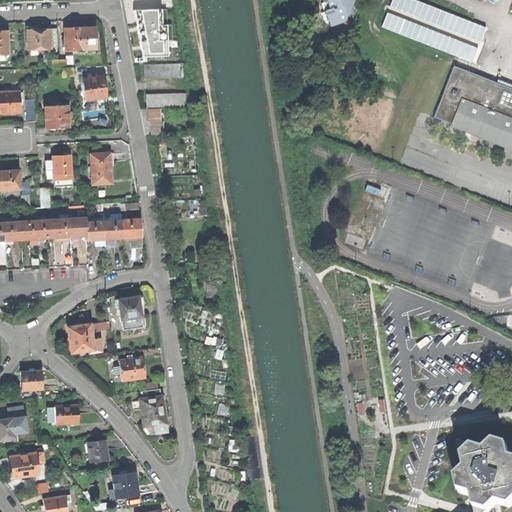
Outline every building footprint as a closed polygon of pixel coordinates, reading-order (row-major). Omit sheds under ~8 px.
[(324,10),(330,25),(343,21),(351,0),(325,0),(323,1),(326,9),(324,10)] [(136,10),(141,57),(172,54),(169,25),(161,26),(159,7),(136,10)] [(74,28),(65,28),(65,50),(85,49),(85,28),(74,28)] [(94,28),(85,28),(85,49),(95,49),(94,28)] [(32,29),(27,29),(27,50),(50,49),(50,29),(39,29),(32,29)] [(143,64),(144,79),(183,77),(182,63),(143,64)] [(511,92),(449,70),(431,122),(449,128),(448,131),(511,153),(511,92)] [(78,90),(79,101),(94,99),(106,97),(104,87),(103,76),(96,77),(95,74),(87,76),(87,79),(82,79),(83,89),(78,90)] [(19,92),(0,92),(0,113),(7,113),(19,113),(19,92)] [(185,92),(146,94),(147,108),(186,106),(185,92)] [(96,108),(94,99),(79,101),(81,110),(96,108)] [(51,129),(69,128),(68,106),(58,106),(58,102),(53,102),(53,106),(45,107),(45,113),(46,128),(46,129),(51,129)] [(26,122),(36,122),(35,114),(35,108),(25,108),(26,122)] [(160,108),(148,109),(148,121),(150,121),(161,121),(160,108)] [(36,128),(46,128),(45,113),(35,114),(36,122),(36,128)] [(163,121),(161,121),(150,121),(151,134),(163,134),(163,121)] [(110,153),(91,154),(92,184),(111,183),(110,171),(110,165),(110,157),(110,153)] [(60,156),(52,156),(52,161),(53,174),(71,173),(70,155),(60,156)] [(8,171),(0,171),(0,176),(1,190),(19,189),(18,171),(8,171)] [(72,185),(71,173),(53,174),(53,177),(54,186),(72,185)] [(47,187),(39,188),(40,207),(48,207),(47,187)] [(29,195),(20,195),(21,208),(29,208),(29,195)] [(80,236),(86,235),(85,222),(85,218),(69,219),(70,236),(71,236),(78,236),(80,236)] [(69,219),(52,220),(54,237),(67,236),(70,236),(69,219)] [(130,237),(141,237),(140,219),(121,220),(122,238),(130,237)] [(47,238),(54,237),(52,220),(36,221),(37,238),(45,238),(47,238)] [(103,221),(104,239),(114,238),(122,238),(121,220),(103,221)] [(36,221),(20,222),(21,239),(28,239),(29,239),(37,238),(36,221)] [(86,235),(86,240),(95,240),(104,239),(103,221),(85,222),(86,235)] [(13,240),(21,239),(20,222),(4,223),(5,240),(12,240),(13,240)] [(141,246),(141,237),(130,237),(130,247),(136,246),(141,246)] [(114,238),(104,239),(105,245),(105,246),(109,246),(115,246),(114,238)] [(121,319),(140,316),(138,299),(137,296),(127,298),(115,299),(117,309),(119,309),(121,319)] [(140,316),(121,319),(122,330),(146,326),(142,299),(138,299),(140,316)] [(109,329),(108,321),(89,324),(90,332),(109,329)] [(67,328),(71,353),(89,350),(93,349),(92,339),(90,332),(89,324),(77,326),(67,328)] [(98,338),(92,339),(93,349),(89,350),(89,353),(100,351),(98,338)] [(121,381),(144,377),(143,368),(142,357),(132,359),(127,359),(119,361),(119,367),(120,373),(121,381)] [(20,371),(22,390),(42,389),(41,380),(41,370),(20,371)] [(145,389),(158,388),(157,381),(144,383),(145,389)] [(140,391),(142,399),(161,396),(159,389),(140,391)] [(165,423),(161,396),(142,399),(139,399),(141,413),(143,426),(154,424),(165,423)] [(55,424),(78,423),(78,414),(77,405),(54,406),(54,407),(55,422),(55,424)] [(7,409),(8,419),(11,418),(13,431),(26,429),(24,416),(23,406),(7,409)] [(55,422),(54,407),(47,407),(48,422),(55,422)] [(0,440),(14,438),(13,431),(11,418),(8,419),(0,419),(0,440)] [(166,431),(165,423),(154,424),(155,432),(166,431)] [(149,433),(155,432),(154,424),(143,426),(149,433)] [(473,491),(476,503),(491,507),(500,499),(511,501),(511,452),(509,442),(497,438),(487,447),(461,439),(468,465),(458,474),(461,488),(473,491)] [(90,462),(108,460),(106,450),(105,440),(88,442),(90,462)] [(11,468),(13,478),(38,474),(37,462),(35,454),(35,453),(10,457),(11,468)] [(116,498),(138,494),(136,483),(135,472),(112,476),(114,489),(116,498)] [(38,483),(39,492),(49,491),(48,482),(38,483)] [(44,508),(44,511),(66,511),(65,502),(64,496),(43,499),(44,508)] [(478,511),(485,511),(491,507),(476,503),(478,511)]
